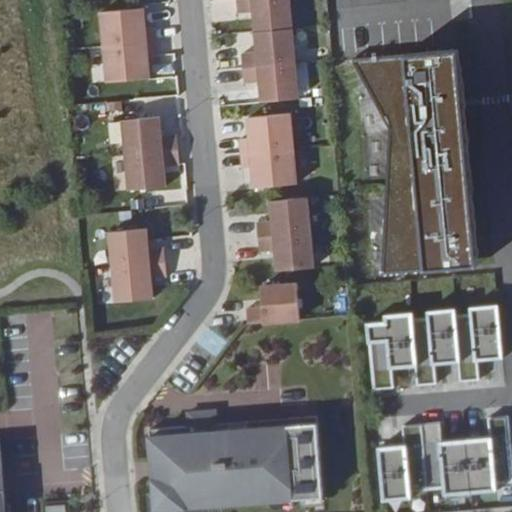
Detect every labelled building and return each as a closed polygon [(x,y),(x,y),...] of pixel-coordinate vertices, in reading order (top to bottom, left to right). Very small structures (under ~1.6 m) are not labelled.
[(289,0),(239,0),(241,25),(256,23),(258,43),(293,41),(289,0)] [(155,66),(153,51),(151,36),(141,37),(139,17),(97,22),(101,57),(105,92),(147,87),(145,67),(155,66)] [(293,41),(258,43),(259,64),(244,65),(247,95),(262,93),(263,113),(298,111),(293,41)] [(391,130),(377,277),(477,269),(455,54),(352,61),(391,130)] [(241,149),(243,164),(244,179),(254,178),(255,198),(297,195),(295,160),(292,125),(250,128),(251,148),(241,149)] [(159,127),(159,126),(122,131),(129,201),(167,197),(164,177),(179,175),(176,145),(161,147),(159,127)] [(311,206),(274,210),(275,230),(261,231),(263,261),(278,260),(280,280),(317,276),(311,206)] [(138,247),(138,246),(101,252),(110,322),(147,316),(144,296),(159,295),(155,265),(140,267),(138,247)] [(245,319),(247,338),(299,332),(294,292),(257,297),(259,318),(245,319)] [(383,322),(364,324),(371,391),(395,389),(393,371),(414,369),(416,387),(438,385),(436,367),(457,365),(458,383),(480,380),(478,362),(503,359),(497,306),(470,309),(470,316),(455,318),(454,309),(426,313),(426,318),(414,320),(413,312),(383,315),(383,322)] [(375,447),(380,502),(412,499),(411,493),(441,490),(442,496),(497,491),(496,484),(511,482),(511,468),(507,417),(489,419),(491,438),(441,442),(439,423),(401,426),(403,445),(375,447)] [(320,425),(152,439),(158,511),(253,511),(326,506),(320,425)]
